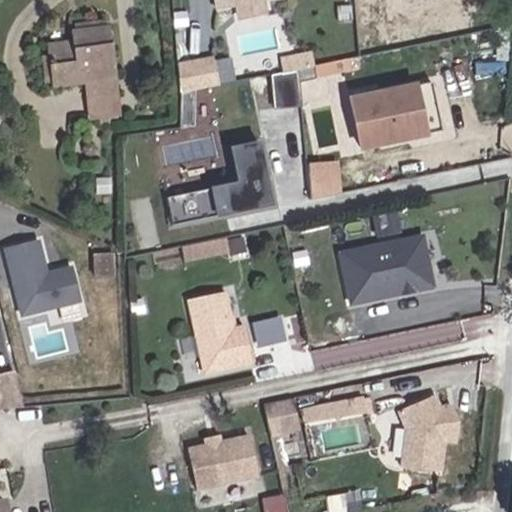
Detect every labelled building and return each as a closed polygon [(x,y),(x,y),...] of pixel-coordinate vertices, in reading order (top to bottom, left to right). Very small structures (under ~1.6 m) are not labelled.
[(268,12),(265,0),(251,0),(245,1),(249,16),(268,12)] [(74,23),(74,32),(106,29),(105,20),(74,23)] [(48,45),(50,55),(53,83),(54,87),(87,84),(89,98),(117,95),(109,29),(106,29),(74,32),(71,32),(72,42),(48,45)] [(303,66),(300,54),(288,57),(291,69),(303,66)] [(53,83),(50,55),(41,57),(44,84),(53,83)] [(231,56),(217,58),(222,83),(236,80),(231,56)] [(214,60),(199,64),(205,88),(220,85),(214,60)] [(199,64),(180,68),(182,93),(205,88),(199,64)] [(272,74),(275,107),(301,104),(298,71),(272,74)] [(446,123),(436,74),(354,92),(365,141),(446,123)] [(117,95),(89,98),(91,117),(119,114),(117,95)] [(276,203),(262,141),(235,147),(242,181),(169,197),(175,224),(276,203)] [(313,196),(344,192),(339,158),(308,162),(313,196)] [(435,280),(425,231),(344,248),(354,297),(435,280)] [(232,245),(230,233),(187,242),(189,255),(232,245)] [(81,301),(73,267),(48,274),(39,241),(6,249),(23,316),(81,301)] [(114,275),(113,253),(95,254),(96,275),(114,275)] [(225,294),(191,301),(206,371),(250,361),(242,325),(232,328),(225,294)] [(0,382),(0,407),(23,405),(17,381),(0,382)] [(290,392),(263,398),(278,470),(294,466),(285,424),(296,421),(290,392)] [(431,392),(395,406),(403,425),(398,466),(436,470),(441,437),(452,439),(455,421),(449,405),(444,404),(437,407),(431,392)] [(218,436),(206,439),(208,447),(220,443),(218,436)] [(208,447),(191,450),(200,488),(256,475),(247,437),(220,443),(208,447)] [(294,466),(278,470),(281,483),(297,480),(294,466)]
